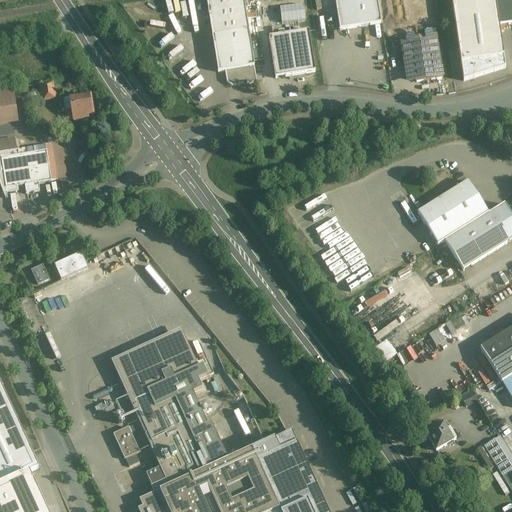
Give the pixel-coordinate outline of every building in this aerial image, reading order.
[(232,86),(257,83),(243,0),(210,0),(207,1),(218,71),(225,70),(227,83),(232,86)] [(377,0),(334,0),(340,31),(381,25),(377,0)] [(493,0),(451,0),(461,64),(504,58),(499,28),(498,28),(493,0)] [(511,0),(493,0),(498,28),(499,28),(511,25),(511,0)] [(309,33),(270,39),(276,79),(315,73),(309,33)] [(436,37),(408,41),(415,83),(443,78),(436,37)] [(504,58),(461,64),(463,82),(505,69),(504,58)] [(388,90),(390,80),(373,77),(371,86),(388,90)] [(53,83),(40,85),(44,107),(49,106),(48,101),(56,100),(53,83)] [(11,90),(0,91),(0,153),(18,151),(16,139),(0,141),(0,122),(16,120),(11,90)] [(89,96),(69,99),(73,118),(73,122),(89,119),(89,115),(92,115),(92,112),(93,111),(93,107),(91,106),(89,96)] [(69,99),(64,100),(67,119),(73,118),(69,99)] [(18,151),(0,153),(0,186),(3,195),(17,193),(16,188),(25,187),(26,194),(40,192),(39,184),(67,180),(62,149),(52,145),(18,151)] [(468,183),(417,215),(438,247),(445,243),(488,216),(468,183)] [(488,216),(445,243),(463,273),(511,241),(511,218),(504,206),(488,216)] [(81,255),(54,267),(61,282),(88,270),(81,255)] [(42,266),(31,271),(39,286),(50,280),(42,266)] [(511,330),(480,350),(501,384),(511,377),(511,330)] [(111,363),(114,368),(183,336),(181,331),(111,363)] [(328,511),(292,431),(228,461),(211,425),(208,425),(193,394),(202,390),(198,381),(207,377),(202,367),(207,365),(205,359),(196,363),(183,336),(114,368),(134,412),(160,470),(157,471),(162,482),(162,491),(140,501),(144,511),(328,511)] [(511,377),(501,384),(505,391),(511,401),(511,377)] [(0,511),(46,511),(29,474),(39,469),(0,383),(0,511)] [(501,419),(511,411),(511,401),(505,391),(489,401),(501,419)] [(432,431),(426,435),(436,452),(456,441),(446,424),(438,428),(437,424),(430,428),(432,431)] [(129,429),(113,436),(125,461),(126,461),(136,456),(140,454),(129,429)] [(511,483),(511,482),(511,454),(501,436),(478,450),(490,470),(496,467),(499,473),(495,476),(502,487),(510,482),(511,483)] [(136,456),(126,461),(129,469),(140,464),(136,456)]
